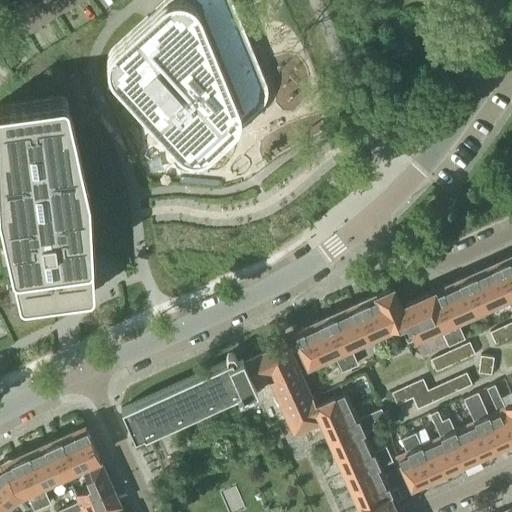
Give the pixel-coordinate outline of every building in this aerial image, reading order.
[(263,82),(262,80),(228,0),(165,0),(111,51),(109,54),(108,57),(107,60),(107,63),(107,67),(108,71),(110,75),(112,78),(178,149),(181,151),(184,153),(188,155),(191,155),(195,155),(199,155),(201,154),(205,152),(233,127),(228,122),(238,112),(251,107),(254,104),(257,101),(259,98),(261,95),(262,92),(263,89),(263,86),(263,82)] [(24,303),(26,303),(89,293),(90,293),(92,292),(93,290),(87,193),(65,99),(64,96),(62,95),(0,104),(0,212),(21,300),(21,301),(22,302),(24,303)] [(511,251),(502,257),(511,279),(511,251)] [(511,279),(502,257),(468,272),(483,304),(505,294),(511,308),(511,279)] [(468,272),(435,287),(458,338),(464,336),(455,316),(483,304),(468,272)] [(392,284),(359,299),(374,331),(399,320),(406,337),(414,333),(401,302),(392,284)] [(458,338),(435,287),(401,302),(414,333),(415,334),(440,323),(449,342),(458,338)] [(359,299),(327,314),(350,365),(357,362),(348,343),(374,331),(359,299)] [(342,369),(350,365),(327,314),(294,329),(308,361),(333,350),(342,369)] [(506,323),(498,327),(503,339),(511,335),(506,323)] [(496,342),(503,339),(498,327),(490,330),(496,342)] [(475,352),(469,340),(462,344),(467,355),(475,352)] [(295,431),(302,427),(320,419),(314,405),(286,343),(249,360),(245,351),(236,355),(235,354),(235,353),(234,352),(233,352),(231,352),(230,353),(229,353),(228,354),(227,355),(227,357),(227,358),(227,359),(137,400),(136,399),(135,398),(134,397),(132,396),(131,396),(129,396),(126,398),(126,400),(125,401),(125,403),(125,405),(122,407),(136,439),(233,396),(234,398),(273,381),(295,431)] [(467,355),(462,344),(454,347),(459,359),(467,355)] [(459,359),(454,347),(447,351),(452,362),(459,359)] [(452,362),(447,351),(439,354),(444,366),(452,362)] [(493,355),(481,353),(480,362),(492,364),(493,355)] [(444,366),(439,354),(431,358),(437,369),(444,366)] [(492,364),(480,362),(479,371),(491,373),(492,364)] [(459,375),(464,386),(472,382),(467,371),(459,375)] [(451,379),(456,389),(464,386),(459,375),(451,379)] [(421,393),(428,389),(423,377),(415,380),(421,393)] [(444,382),(449,393),(456,389),(451,379),(444,382)] [(421,393),(415,380),(407,384),(413,396),(421,393)] [(436,386),(441,396),(449,393),(444,382),(436,386)] [(511,430),(511,396),(511,395),(502,399),(494,382),(491,384),(511,430)] [(413,396),(407,384),(400,387),(405,399),(413,396)] [(473,391),(498,446),(511,440),(511,430),(491,384),(485,386),(496,409),(489,412),(478,389),(473,391)] [(428,389),(433,400),(441,396),(436,386),(428,389)] [(405,399),(400,387),(392,391),(397,403),(405,399)] [(433,400),(428,389),(421,393),(426,403),(433,400)] [(314,405),(320,419),(322,424),(355,410),(346,390),(314,405)] [(467,422),(481,454),(498,446),(473,391),(463,396),(473,419),(467,422)] [(421,393),(413,396),(418,407),(426,403),(421,393)] [(355,410),(322,424),(331,443),(363,429),(376,423),(373,418),(383,413),(380,406),(358,416),(355,410)] [(432,438),(446,470),(464,462),(443,417),(441,418),(437,409),(429,412),(440,435),(432,438)] [(464,462),(481,454),(467,422),(455,427),(449,415),(443,417),(464,462)] [(74,429),(88,461),(100,455),(85,423),(74,429)] [(81,464),(88,461),(74,429),(2,461),(0,462),(0,508),(21,491),(26,489),(35,508),(51,500),(43,481),(81,464)] [(363,429),(331,443),(340,463),(372,448),(363,429)] [(429,478),(446,470),(432,438),(420,443),(415,430),(409,433),(429,478)] [(397,454),(411,486),(429,478),(409,433),(400,437),(406,450),(397,454)] [(372,448),(340,463),(349,482),(381,468),(380,465),(392,459),(384,443),(372,448)] [(57,511),(59,511),(114,487),(102,460),(100,455),(88,461),(81,464),(83,468),(90,484),(76,491),(79,498),(56,509),(57,511)] [(381,468),(349,482),(357,501),(373,494),(390,487),(381,468)] [(380,511),(385,511),(395,507),(392,500),(401,496),(397,486),(390,489),(390,487),(373,494),(380,511)] [(72,511),(83,507),(85,511),(103,511),(121,504),(120,503),(114,487),(59,511),(72,511)] [(380,511),(373,494),(357,501),(362,511),(380,511)]
